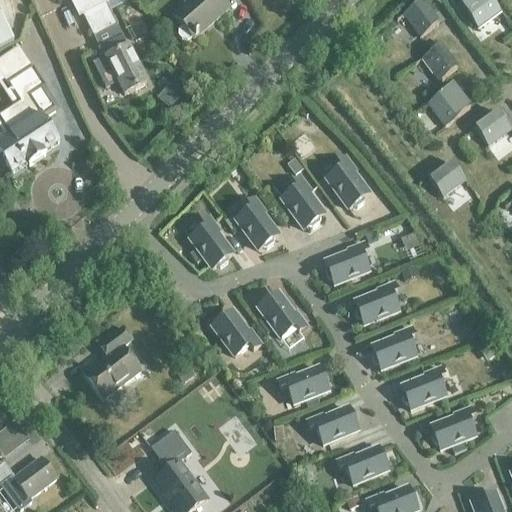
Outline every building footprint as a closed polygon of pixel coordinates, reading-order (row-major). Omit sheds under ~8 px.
[(227,13),(217,1),(218,0),(194,0),(195,0),(194,0),(185,0),(183,2),(183,6),(185,8),(171,20),(181,32),(179,34),(178,39),(181,43),(187,44),(191,40),(193,42),(227,13)] [(466,0),(457,7),(476,33),(499,15),(487,0),(466,0)] [(401,19),(418,41),(437,27),(420,5),(401,19)] [(0,26),(0,52),(11,46),(0,26)] [(126,51),(125,51),(120,41),(100,51),(105,62),(104,62),(109,72),(105,75),(112,88),(102,93),(109,106),(145,88),(126,51)] [(420,63),(437,86),(455,73),(438,50),(420,63)] [(18,51),(0,62),(0,88),(12,107),(0,114),(0,132),(2,135),(0,136),(0,162),(9,177),(47,154),(59,146),(44,122),(54,115),(41,93),(44,91),(18,51)] [(433,102),(427,107),(444,130),(451,125),(469,112),(451,89),(433,102)] [(473,133),(486,151),(509,134),(496,116),(473,133)] [(352,211),(356,212),(363,206),(364,202),(367,199),(352,178),(355,176),(345,162),(337,167),(341,172),(326,183),(348,213),(352,211)] [(428,184),(442,202),(464,185),(451,167),(428,184)] [(307,231),(312,232),(319,227),(319,222),(323,219),(307,199),(310,196),(300,182),(293,188),(296,193),(281,204),(304,234),(307,231)] [(261,251),(266,253),(273,247),(273,243),(277,240),(261,219),(265,217),(254,203),(247,208),(250,213),(235,224),(258,254),(261,251)] [(215,270),(220,271),(227,266),(227,262),(231,259),(216,238),(219,236),(208,221),(201,227),(204,232),(189,243),(212,273),(215,270)] [(332,285),(333,290),(368,276),(361,259),(367,256),(363,248),(347,254),(348,258),(324,267),(326,272),(324,275),(327,284),(332,285)] [(361,325),(363,330),(398,316),(391,298),(396,296),(393,287),(377,294),(378,298),(354,307),(356,312),(354,315),(357,324),(361,325)] [(295,316),(292,319),(277,298),(273,301),(269,300),(262,305),(261,310),(257,312),(280,342),(295,331),(299,336),(306,331),(295,316)] [(250,335),(246,337),(231,316),(227,319),(223,318),(216,324),(215,328),(212,331),(234,361),(249,350),(253,354),(260,349),(250,335)] [(82,380),(100,405),(139,376),(121,352),(130,345),(121,333),(98,351),(106,363),(82,380)] [(378,370),(380,375),(415,361),(408,344),(414,341),(410,333),(394,339),(395,343),(371,352),(373,357),(371,360),(374,369),(378,370)] [(408,410),(410,414),(444,401),(437,383),(443,381),(440,372),(423,379),(425,382),(401,392),(403,396),(400,400),(404,409),(408,410)] [(326,391),(328,387),(324,379),(320,377),(319,373),(294,382),(293,379),(277,385),(280,394),(286,392),(292,409),(327,395),(326,391)] [(437,450),(439,454),(474,441),(467,423),(473,421),(469,412),(453,419),(454,423),(430,432),(432,436),(430,440),(433,449),(437,450)] [(355,431),(357,427),(354,418),(350,417),(348,413),(324,423),(322,419),(306,426),(310,434),(315,432),(322,449),(357,435),(355,431)] [(152,486),(171,511),(196,511),(207,504),(178,467),(190,458),(173,435),(150,453),(166,475),(152,486)] [(385,471),(387,467),(383,459),(379,457),(378,453),(354,463),(352,459),(336,466),(339,474),(345,472),(352,489),(387,475),(385,471)] [(12,483),(28,504),(55,484),(39,463),(12,483)] [(0,468),(0,488),(12,480),(3,467),(0,468)] [(415,511),(417,507),(413,498),(409,497),(407,493),(383,502),(382,499),(366,505),(368,511),(373,511),(375,511),(374,511),(415,511)] [(499,511),(493,498),(489,500),(485,498),(477,501),(475,505),(471,507),(473,511),(499,511)]
